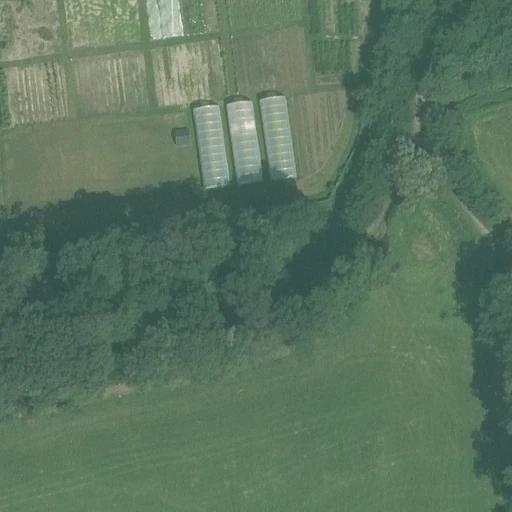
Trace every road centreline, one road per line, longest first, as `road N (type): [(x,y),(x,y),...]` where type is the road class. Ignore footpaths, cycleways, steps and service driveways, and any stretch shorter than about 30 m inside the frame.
road 1 (track): [(0,328),(289,286),(359,245),(423,152)]
road 2 (track): [(423,152),(415,110),(439,0)]
road 3 (track): [(511,259),(423,152)]
